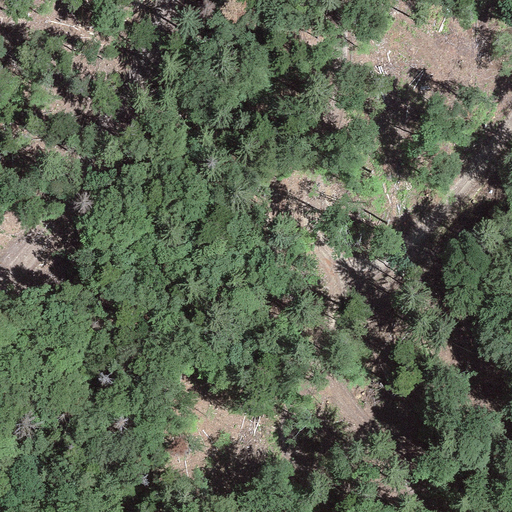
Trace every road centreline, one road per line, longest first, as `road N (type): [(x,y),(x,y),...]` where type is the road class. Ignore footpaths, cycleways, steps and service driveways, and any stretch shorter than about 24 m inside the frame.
road 1 (track): [(334,0),(321,235),(350,277),(401,266),(511,132)]
road 2 (track): [(0,287),(61,221),(104,156),(171,0)]
